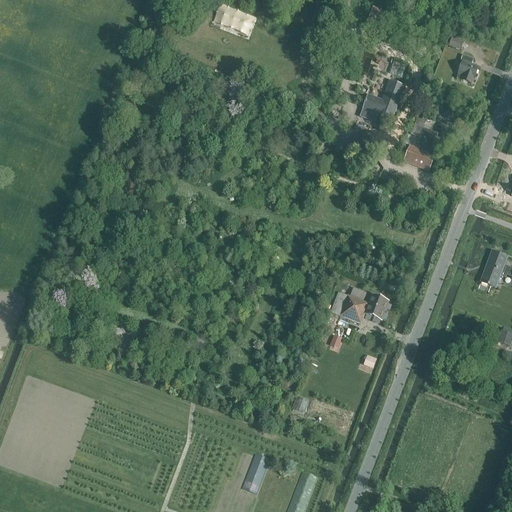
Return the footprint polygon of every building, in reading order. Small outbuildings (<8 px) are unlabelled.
[(373,8),(366,26),(380,32),(387,14),(373,8)] [(464,43),(452,38),(449,47),(461,51),(464,43)] [(457,80),(461,81),(461,82),(472,86),(474,81),(475,79),(477,80),(479,75),(477,74),(479,69),(472,67),(473,61),(463,57),(461,62),(463,62),(458,75),(457,80)] [(405,88),(390,83),(383,101),(368,96),(363,111),(393,121),(405,88)] [(425,142),(422,150),(431,154),(438,135),(429,131),(425,142)] [(404,164),(429,173),(435,157),(410,148),(404,164)] [(493,253),(481,284),(496,290),(501,277),(505,279),(507,275),(511,277),(511,269),(505,267),(508,259),(493,253)] [(332,315),(341,319),(348,299),(339,296),(332,315)] [(388,304),(371,298),(368,307),(348,299),(341,319),(360,326),(364,317),(381,323),(388,304)] [(511,348),(511,344),(511,331),(504,329),(503,332),(501,332),(497,344),(511,348)] [(334,337),(331,344),(339,347),(342,340),(334,337)] [(377,361),(371,358),(368,368),(373,370),(377,361)] [(296,397),(291,410),(302,414),(307,401),(296,397)] [(270,460),(255,454),(241,489),(257,495),(270,460)] [(304,511),(317,480),(303,474),(288,511),(304,511)]
